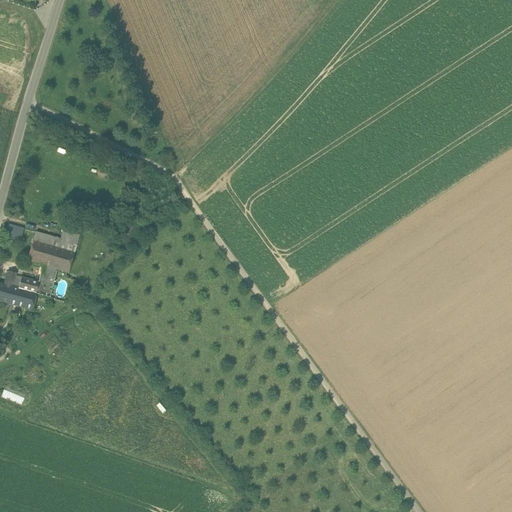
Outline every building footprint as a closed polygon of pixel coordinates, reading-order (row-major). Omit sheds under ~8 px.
[(20,241),(23,229),(8,224),(5,236),(20,241)] [(53,237),(36,232),(27,261),(42,266),(43,266),(57,269),(61,271),(69,273),(77,245),(60,240),(53,238),(53,237)] [(79,237),(63,232),(60,240),(77,245),(79,237)] [(38,282),(36,294),(54,299),(61,271),(57,269),(43,266),(38,282)] [(8,271),(4,285),(5,285),(12,287),(15,277),(16,274),(8,271)] [(36,294),(38,282),(21,278),(15,277),(12,287),(5,285),(2,294),(11,297),(9,304),(32,310),(36,294)] [(4,285),(0,283),(0,301),(9,304),(11,297),(2,294),(5,285),(4,285)] [(5,385),(1,396),(21,404),(26,393),(5,385)]
